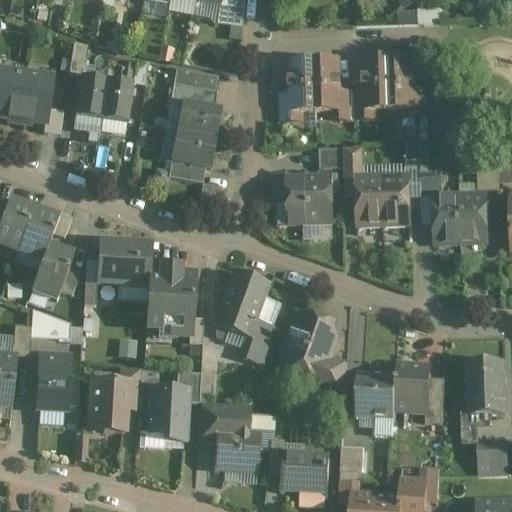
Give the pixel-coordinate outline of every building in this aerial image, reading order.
[(244,0),(221,0),(220,8),(219,7),(215,27),(241,31),(244,0)] [(86,51),(73,46),(68,80),(81,82),(81,79),(82,79),(86,51)] [(412,60),(387,61),(388,112),(412,111),(414,112),(413,91),(412,60)] [(387,61),(362,62),(363,93),(364,114),(365,113),(388,112),(387,61)] [(338,63),(313,64),(315,115),(339,114),(341,115),(339,94),(338,63)] [(313,64),(289,64),(290,95),(290,116),(291,116),(315,115),(313,64)] [(147,67),(136,65),(132,87),(143,89),(147,67)] [(25,76),(0,72),(0,119),(8,121),(8,118),(19,120),(25,76)] [(218,80),(175,72),(173,83),(216,91),(218,80)] [(52,80),(25,76),(19,120),(30,122),(30,124),(44,125),(45,126),(47,112),(52,80)] [(82,79),(81,79),(81,82),(75,119),(100,123),(106,84),(82,79)] [(132,87),(106,84),(100,123),(126,127),(132,87)] [(216,94),(172,86),(169,104),(181,106),(181,104),(213,111),(216,94)] [(426,91),(413,91),(414,112),(412,111),(413,121),(425,121),(427,121),(426,91)] [(351,93),(339,94),(341,115),(339,114),(339,124),(351,124),(352,124),(351,93)] [(363,93),(351,93),(352,124),(353,124),(353,123),(365,123),(365,113),(364,114),(363,114),(363,93)] [(290,95),(276,96),(278,127),(279,127),(279,126),(292,126),(291,116),(290,116),(290,95)] [(213,111),(181,104),(181,106),(176,135),(215,143),(220,113),(213,111)] [(62,115),(47,112),(45,126),(44,125),(42,136),(59,138),(62,115)] [(215,143),(176,135),(171,166),(206,172),(211,173),(215,143)] [(428,145),(406,146),(407,171),(419,171),(420,176),(429,176),(428,145)] [(363,151),(342,152),(343,172),(343,177),(364,176),(363,151)] [(342,152),(318,153),(319,173),(343,172),(342,152)] [(206,172),(171,166),(169,182),(203,188),(206,172)] [(511,173),(496,174),(497,188),(511,187),(511,173)] [(496,174),(476,174),(477,194),(497,194),(497,188),(496,174)] [(440,175),(429,176),(420,176),(420,203),(432,203),(432,200),(441,199),(440,175)] [(323,177),(316,183),(305,184),(306,227),(332,226),(331,176),(323,177)] [(381,181),(355,182),(356,229),(383,229),(381,181)] [(409,227),(408,181),(381,181),(383,229),(409,227)] [(305,184),(286,184),(287,228),(306,227),(305,184)] [(485,198),(459,199),(460,246),(486,246),(485,198)] [(441,199),(432,200),(432,203),(434,247),(460,246),(459,199),(441,199)] [(33,210),(9,201),(7,207),(0,225),(0,251),(16,257),(33,210)] [(58,219),(33,210),(16,257),(41,266),(48,247),(52,237),(58,219)] [(71,220),(59,216),(58,219),(52,237),(63,241),(71,220)] [(150,248),(98,245),(96,286),(147,289),(148,289),(149,274),(150,248)] [(74,256),(48,247),(41,266),(31,294),(56,303),(59,295),(61,290),(68,271),(74,256)] [(79,274),(68,271),(61,290),(59,295),(69,299),(79,274)] [(179,272),(160,271),(160,275),(149,274),(148,289),(147,289),(145,332),(169,333),(169,339),(188,341),(190,341),(191,322),(193,278),(178,277),(179,272)] [(268,288),(233,275),(213,328),(211,338),(224,343),(227,334),(245,341),(238,361),(260,369),(274,331),(269,329),(277,307),(263,301),(268,288)] [(96,286),(84,286),(83,308),(94,309),(96,286)] [(30,331),(29,342),(70,344),(70,328),(31,313),(30,331)] [(332,328),(304,318),(287,365),(289,370),(299,374),(305,371),(322,377),(323,378),(329,362),(335,343),(332,336),(329,335),(332,328)] [(203,322),(191,322),(190,341),(188,341),(188,347),(201,348),(203,322)] [(30,331),(12,330),(10,359),(15,360),(28,361),(29,342),(30,331)] [(122,343),(122,358),(138,358),(138,343),(122,343)] [(10,359),(0,358),(0,410),(10,412),(15,360),(10,359)] [(68,361),(40,360),(37,412),(65,413),(68,361)] [(346,368),(329,362),(323,378),(322,377),(316,392),(344,402),(346,368)] [(503,365),(466,366),(467,419),(505,418),(503,365)] [(429,371),(396,370),(395,380),(394,414),(425,416),(427,416),(429,383),(429,371)] [(140,373),(120,371),(119,385),(127,386),(126,398),(138,399),(140,373)] [(212,376),(200,375),(200,378),(199,398),(211,398),(212,376)] [(200,378),(177,376),(176,393),(187,394),(187,406),(199,407),(199,398),(200,378)] [(395,380),(357,378),(355,422),(393,424),(394,414),(395,380)] [(444,384),(429,383),(427,416),(425,416),(425,428),(441,428),(444,384)] [(105,389),(91,388),(89,428),(103,429),(102,435),(124,436),(126,398),(127,386),(119,385),(105,384),(105,389)] [(176,393),(151,392),(149,436),(164,437),(163,444),(184,445),(187,406),(187,394),(176,393)] [(230,412),(198,410),(198,422),(229,424),(230,412)] [(274,420),(245,418),(244,437),(258,438),(257,455),(268,456),(269,445),(273,445),(274,420)] [(229,424),(198,422),(196,446),(215,447),(216,435),(228,436),(229,424)] [(228,436),(216,435),(215,447),(214,472),(256,475),(257,455),(258,438),(244,437),(228,436)] [(87,441),(75,440),(74,464),(86,465),(87,441)] [(273,445),(269,445),(268,456),(268,470),(280,471),(280,457),(284,457),(285,445),(273,445)] [(505,446),(477,446),(478,480),(506,479),(505,446)] [(363,453),(342,452),(340,476),(362,477),(363,453)] [(284,457),(280,457),(280,471),(278,495),(328,497),(330,460),(284,457)] [(439,474),(422,473),(422,486),(426,486),(425,502),(437,502),(439,474)] [(359,486),(339,485),(338,507),(351,507),(351,498),(358,499),(359,486)] [(422,486),(401,485),(400,501),(399,511),(424,511),(425,502),(426,486),(422,486)] [(358,499),(351,498),(351,507),(350,511),(375,511),(376,500),(358,499)] [(400,501),(376,500),(375,511),(399,511),(400,501)]
